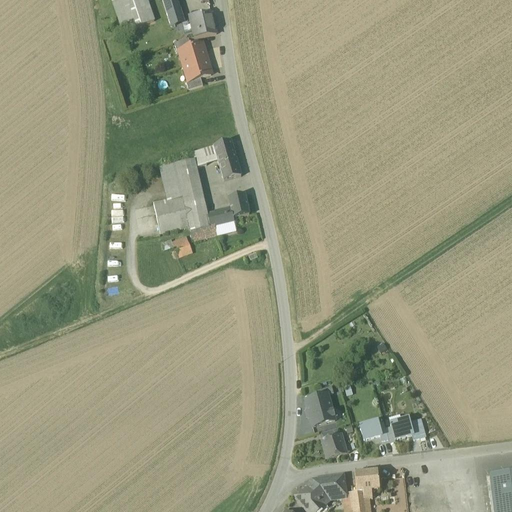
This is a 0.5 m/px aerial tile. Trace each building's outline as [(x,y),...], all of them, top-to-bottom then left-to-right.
[(146,0),(123,0),(112,4),(122,34),(154,23),(146,0)] [(183,21),(176,0),(162,0),(165,9),(167,8),(172,25),(183,21)] [(189,20),(194,39),(216,35),(212,14),(189,20)] [(174,45),(177,54),(180,53),(180,52),(191,49),(188,40),(174,45)] [(183,53),(187,67),(206,61),(202,46),(191,49),(180,52),(180,53),(183,53)] [(177,54),(182,68),(187,67),(183,53),(180,53),(177,54)] [(211,76),(206,61),(187,67),(191,81),(189,82),(189,83),(200,80),(211,76)] [(191,81),(187,67),(182,68),(186,83),(189,82),(191,81)] [(186,83),(188,92),(203,87),(200,80),(189,83),(189,82),(186,83)] [(221,173),(224,182),(241,178),(230,143),(214,148),(218,163),(219,165),(221,173)] [(202,151),(206,166),(218,163),(214,148),(202,151)] [(193,162),(195,170),(206,166),(202,151),(191,155),(193,162)] [(182,200),(184,207),(203,202),(195,170),(193,162),(174,167),(182,200)] [(158,171),(166,204),(182,200),(174,167),(158,171)] [(230,209),(232,221),(233,221),(250,218),(246,198),(228,201),(230,209)] [(160,236),(189,229),(184,207),(182,200),(166,204),(153,207),(160,236)] [(207,218),(203,202),(184,207),(189,229),(193,243),(217,238),(215,230),(234,225),(233,221),(232,221),(230,209),(226,210),(227,213),(207,218)] [(236,233),(234,225),(215,230),(217,238),(236,233)] [(182,242),(172,245),(173,249),(175,254),(189,248),(186,240),(182,242)] [(163,253),(173,249),(172,245),(171,242),(161,246),(163,253)] [(192,256),(189,248),(175,254),(177,261),(192,256)] [(340,367),(344,376),(362,367),(358,358),(340,367)] [(317,393),(319,399),(328,396),(328,397),(333,395),(331,388),(317,393)] [(305,403),(312,429),(335,422),(328,397),(328,396),(319,399),(305,403)] [(412,437),(413,443),(426,439),(421,421),(409,425),(413,437),(412,437)] [(391,429),(395,442),(412,437),(413,437),(409,425),(408,422),(390,427),(391,428),(390,428),(390,429),(391,429)] [(360,429),(364,442),(380,438),(381,438),(379,431),(378,426),(377,424),(360,429)] [(391,429),(390,429),(386,431),(389,445),(395,444),(395,442),(391,429)] [(321,435),(322,441),(340,436),(338,430),(321,435)] [(380,438),(381,444),(388,442),(385,430),(379,431),(381,438),(380,438)] [(321,441),(326,461),(347,455),(341,436),(340,436),(322,441),(321,441)] [(494,511),(511,511),(511,472),(490,476),(494,511)] [(357,494),(357,495),(363,494),(379,492),(377,473),(355,476),(357,494)] [(313,482),(307,488),(324,507),(331,501),(333,499),(343,497),(346,497),(343,477),(313,482)] [(306,511),(318,511),(324,507),(307,488),(294,499),(306,511)] [(365,511),(363,494),(357,495),(357,494),(351,495),(351,496),(353,511),(365,511)] [(343,497),(345,511),(353,511),(351,496),(346,497),(343,497)] [(328,511),(333,508),(331,501),(324,507),(318,511),(328,511)]
